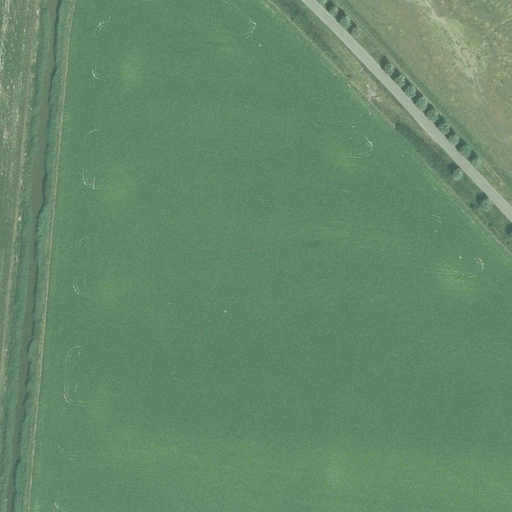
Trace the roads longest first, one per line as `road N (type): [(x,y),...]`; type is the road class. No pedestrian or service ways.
road 1 (unclassified): [(511,215),(307,0)]
road 2 (track): [(511,192),(332,0)]
